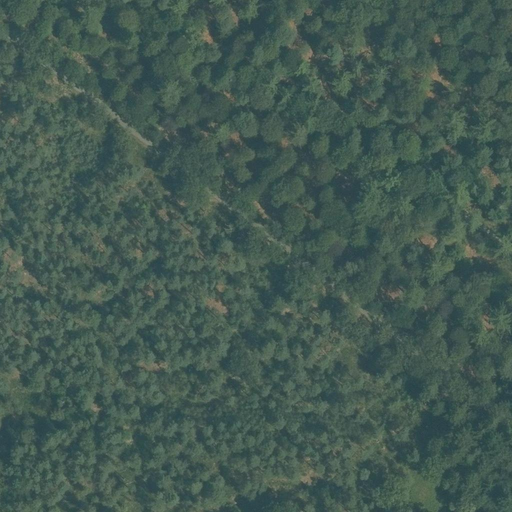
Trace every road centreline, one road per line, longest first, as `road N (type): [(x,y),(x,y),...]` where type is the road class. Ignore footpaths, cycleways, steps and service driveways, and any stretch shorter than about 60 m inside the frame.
road 1 (unclassified): [(0,25),(511,426)]
road 2 (unknown): [(246,0),(283,20),(408,53),(511,118)]
